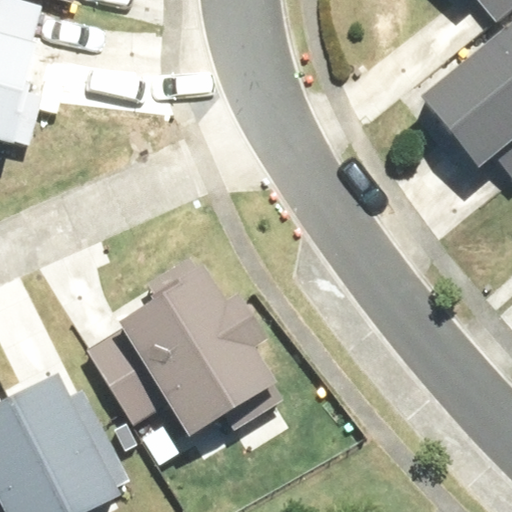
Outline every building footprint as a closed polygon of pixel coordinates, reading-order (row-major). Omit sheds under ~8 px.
[(0,0),(0,145),(31,153),(58,55),(39,50),(50,13),(0,0)] [(511,0),(484,0),(506,28),(511,23),(511,0)] [(511,42),(438,102),(498,176),(511,165),(511,42)] [(238,310),(217,277),(128,333),(204,453),(293,397),(269,359),(286,348),(255,298),(238,310)] [(137,487),(93,397),(82,403),(74,386),(0,422),(0,484),(13,511),(124,511),(133,508),(126,493),(137,487)]
